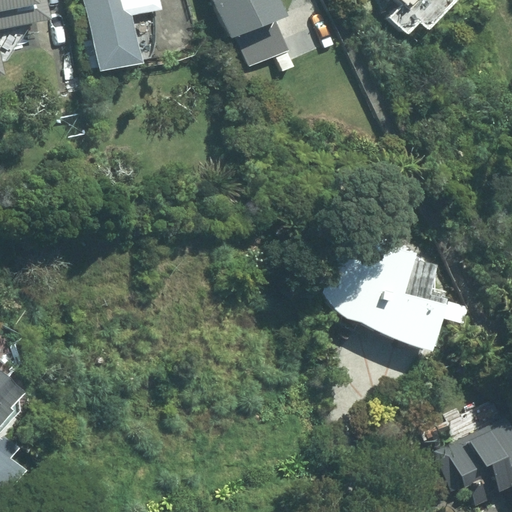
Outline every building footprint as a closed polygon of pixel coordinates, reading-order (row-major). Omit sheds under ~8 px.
[(0,0),(0,63),(15,43),(16,44),(17,44),(18,44),(19,44),(20,44),(21,44),(22,44),(23,44),(24,44),(25,44),(26,44),(27,43),(28,43),(29,42),(30,42),(31,41),(32,40),(33,39),(34,38),(34,37),(35,36),(35,35),(36,34),(36,33),(36,32),(36,31),(36,30),(36,29),(36,28),(36,27),(36,26),(47,24),(43,0),(0,0)] [(76,0),(92,76),(145,65),(152,33),(148,15),(156,13),(153,0),(76,0)] [(273,0),(208,0),(225,39),(280,16),(273,0)] [(400,0),(386,16),(402,30),(414,17),(424,25),(446,0),(400,0)] [(395,291),(406,249),(333,230),(317,293),(325,295),(323,303),(332,305),(330,312),(356,319),(355,321),(376,327),(375,331),(402,339),(401,341),(423,347),(435,302),(395,291)] [(199,311),(215,357),(269,339),(254,293),(249,295),(245,284),(229,289),(232,300),(199,311)] [(91,366),(92,370),(156,357),(144,302),(100,312),(105,335),(46,347),(49,361),(76,356),(79,368),(91,366)] [(0,490),(20,469),(6,455),(13,447),(0,434),(0,415),(22,392),(0,371),(0,366),(7,359),(0,352),(0,490)] [(511,432),(502,413),(429,448),(448,487),(463,480),(474,503),(505,488),(511,501),(511,432)]
